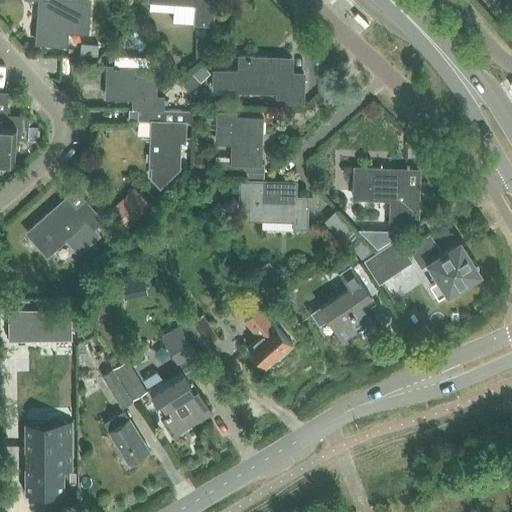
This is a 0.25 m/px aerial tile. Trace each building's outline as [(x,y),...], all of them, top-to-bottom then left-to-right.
[(40,0),(37,42),(65,44),(66,32),(87,33),(90,0),(85,0),(40,0)] [(195,23),(213,24),(214,0),(148,0),(149,1),(197,4),(195,23)] [(511,21),(508,17),(500,25),(511,39),(511,21)] [(211,37),(195,37),(195,50),(211,50),(211,37)] [(292,73),(292,58),(239,56),(239,70),(213,70),(212,92),(240,92),(241,89),(276,90),(277,98),(285,98),(285,102),(303,102),(304,73),(292,73)] [(139,96),(138,108),(163,110),(164,97),(153,97),(154,69),(109,67),(108,96),(139,96)] [(182,81),(191,91),(201,82),(192,72),(182,81)] [(191,111),(163,110),(138,108),(138,121),(152,121),(150,177),(160,188),(171,177),(172,167),(179,167),(180,141),(185,142),(186,122),(191,122),(191,111)] [(216,155),(215,170),(247,172),(264,173),(264,164),(260,164),(262,119),(239,118),(236,118),(237,110),(218,110),(217,134),(232,134),(232,143),(231,155),(216,155)] [(0,161),(14,162),(16,139),(28,139),(29,116),(7,114),(0,114),(0,161)] [(198,159),(197,163),(199,166),(203,166),(205,162),(202,158),(198,159)] [(354,167),(353,200),(390,201),(389,223),(407,224),(409,216),(414,222),(418,219),(419,196),(419,184),(401,184),(401,169),(354,167)] [(238,178),(237,208),(249,209),(248,219),(293,221),(293,227),(307,227),(308,195),(295,194),(296,182),(264,181),(264,173),(247,172),(247,178),(238,178)] [(108,209),(127,228),(151,205),(133,186),(108,209)] [(76,208),(66,197),(26,233),(46,257),(66,240),(78,254),(100,234),(95,228),(104,220),(86,199),(83,202),(76,208)] [(324,220),(341,237),(351,227),(334,210),(324,220)] [(460,241),(443,252),(430,233),(408,248),(421,268),(427,264),(438,280),(430,285),(438,297),(447,292),(448,293),(480,272),(460,241)] [(361,257),(372,250),(359,236),(351,244),(361,257)] [(364,260),(368,266),(379,283),(413,262),(397,239),(383,249),(364,260)] [(268,261),(258,268),(272,289),(282,283),(268,261)] [(320,306),(310,313),(319,325),(328,319),(342,340),(372,320),(365,310),(365,309),(360,302),(371,295),(353,267),(351,264),(338,272),(340,275),(349,287),(320,306)] [(254,282),(244,289),(254,303),(255,302),(258,306),(267,299),(254,282)] [(257,336),(247,345),(265,365),(276,355),(278,358),(293,344),(259,307),(243,320),(257,336)] [(71,308),(8,308),(8,340),(72,339),(71,308)] [(202,312),(182,325),(197,350),(217,337),(202,312)] [(180,323),(160,336),(161,337),(176,362),(178,361),(194,351),(197,350),(182,325),(180,323)] [(127,358),(112,368),(120,381),(127,392),(132,399),(147,391),(127,358)] [(120,381),(112,368),(106,359),(95,366),(109,388),(122,408),(134,401),(132,399),(130,396),(127,392),(120,381)] [(156,372),(145,378),(154,392),(177,429),(208,410),(188,377),(185,372),(164,385),(162,380),(156,372)] [(103,422),(109,430),(129,463),(149,450),(124,409),(103,422)] [(20,501),(60,502),(61,476),(69,476),(69,454),(61,454),(61,422),(21,421),(20,501)]
